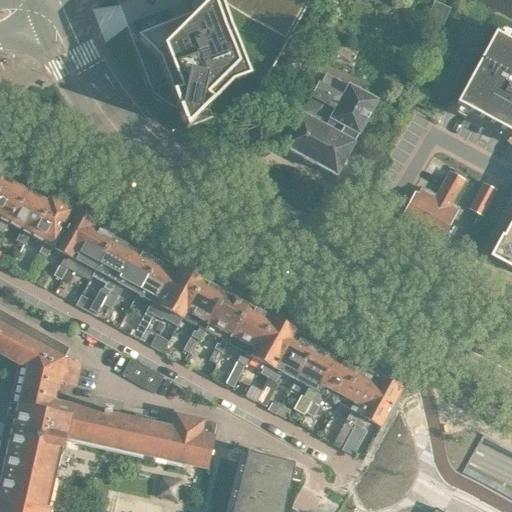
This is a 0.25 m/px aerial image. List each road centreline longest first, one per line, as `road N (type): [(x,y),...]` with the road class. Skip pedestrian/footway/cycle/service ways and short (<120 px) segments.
road 1 (secondary): [(30,3),(73,94),(130,165),(511,378)]
road 2 (secondary): [(359,263),(167,152),(89,67),(62,0)]
road 3 (unclassified): [(348,460),(0,271)]
road 4 (residential): [(359,263),(435,133),(507,173)]
road 5 (secondary): [(511,344),(359,263)]
